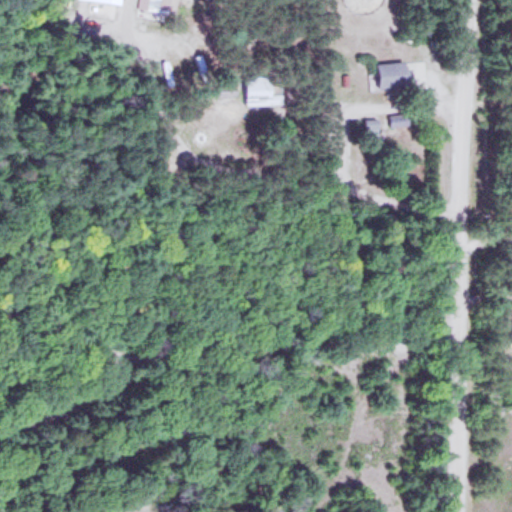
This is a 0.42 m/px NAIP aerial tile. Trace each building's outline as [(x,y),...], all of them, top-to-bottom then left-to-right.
[(138,0),(138,9),(176,11),(177,0),(138,0)] [(377,61),(378,83),(412,82),(411,59),(377,61)] [(245,76),(245,102),(274,102),(274,76),(245,76)] [(408,112),(389,113),(390,123),(408,123),(408,112)] [(378,132),(378,117),(365,117),(365,132),(378,132)]
